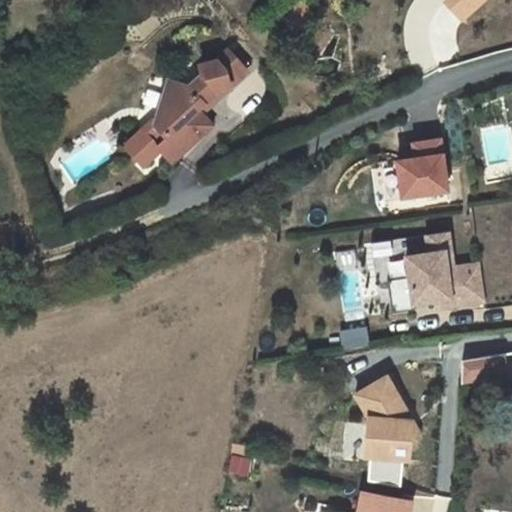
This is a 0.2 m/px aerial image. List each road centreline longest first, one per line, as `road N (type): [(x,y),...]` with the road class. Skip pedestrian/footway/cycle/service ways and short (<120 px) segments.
road 1 (unclassified): [(176,206),(372,117),(511,66)]
road 2 (track): [(0,263),(37,259),(176,206)]
